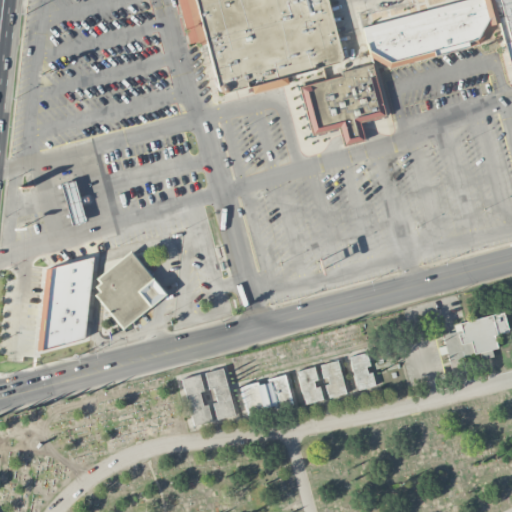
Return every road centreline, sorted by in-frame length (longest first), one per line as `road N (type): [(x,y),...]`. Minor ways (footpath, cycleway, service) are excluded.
road 1 (secondary): [(511,258),(257,326)]
road 2 (secondary): [(154,355),(0,394)]
